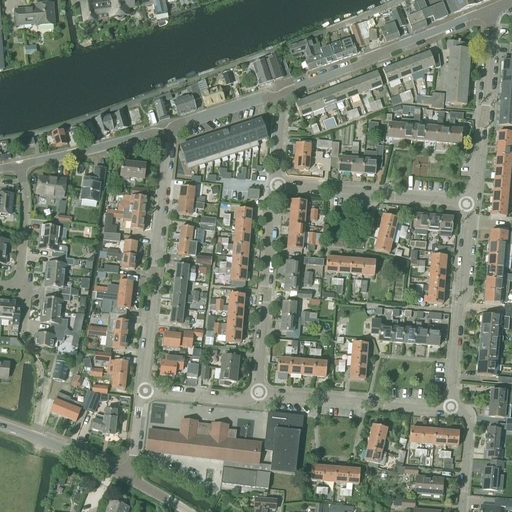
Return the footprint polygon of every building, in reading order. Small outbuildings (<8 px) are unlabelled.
[(107,0),(107,2),(93,4),(93,2),(81,4),(84,22),(96,21),(95,15),(109,13),(110,19),(115,18),(116,20),(118,21),(120,21),(121,20),(123,19),(123,17),(128,16),(127,9),(133,8),(132,0),(107,0)] [(152,0),(156,22),(166,18),(167,17),(164,4),(163,0),(152,0)] [(440,0),(447,17),(457,13),(458,12),(453,0),(440,0)] [(453,0),(458,12),(476,5),(473,0),(453,0)] [(426,11),(423,1),(417,3),(421,13),(424,21),(435,17),(437,22),(447,18),(442,5),(426,11)] [(415,14),(406,17),(409,25),(412,34),(426,28),(420,12),(416,3),(411,5),(415,14)] [(54,26),(52,5),(35,6),(35,9),(15,11),(16,27),(36,25),(36,28),(54,26)] [(398,30),(406,27),(399,10),(392,13),(398,30)] [(386,27),(380,30),(385,44),(399,39),(398,39),(393,25),(396,24),(392,14),(382,18),(386,27)] [(364,23),(357,26),(359,32),(361,37),(362,40),(368,38),(368,34),(368,32),(368,30),(369,21),(364,23)] [(357,26),(350,28),(352,34),(359,32),(357,26)] [(345,59),(356,56),(351,40),(340,44),(345,59)] [(320,51),(318,45),(313,46),(311,41),(288,49),(291,57),(292,57),(293,60),(301,58),(300,55),(303,53),(306,61),(307,60),(307,62),(321,57),(322,57),(320,51)] [(460,45),(460,43),(458,43),(458,44),(446,43),(446,51),(451,52),(447,106),(466,107),(470,52),(466,51),(466,45),(460,45)] [(335,63),(345,59),(340,44),(329,48),(335,63)] [(24,48),(25,57),(36,56),(36,47),(24,48)] [(324,67),(335,63),(329,48),(320,51),(322,57),(321,57),(324,67)] [(283,80),(275,54),(265,58),(266,61),(272,79),(274,79),(275,82),(283,80)] [(429,54),(417,58),(422,72),(424,76),(428,74),(427,70),(434,68),(429,54)] [(324,67),(321,57),(307,62),(307,60),(306,61),(306,63),(305,63),(308,72),(324,67)] [(282,72),(287,70),(283,58),(278,60),(282,72)] [(410,77),(422,72),(417,58),(405,63),(410,77)] [(511,58),(506,58),(506,63),(503,62),(502,73),(511,74),(511,58)] [(272,79),(266,61),(251,66),(259,88),(273,83),(272,83),(275,82),(274,79),(272,79)] [(399,81),(410,77),(405,63),(394,67),(399,81)] [(387,86),(399,81),(394,67),(382,72),(387,86)] [(225,86),(232,84),(228,72),(222,74),(224,80),(225,86)] [(511,74),(502,73),(501,84),(511,85),(511,74)] [(370,92),(382,88),(377,74),(365,79),(370,92)] [(358,97),(370,92),(365,79),(353,83),(358,97)] [(346,101),(358,97),(353,83),(341,88),(346,101)] [(511,95),(511,85),(501,84),(501,95),(511,95)] [(190,88),(194,101),(201,98),(200,95),(197,85),(190,88)] [(223,93),(220,91),(219,88),(200,95),(201,98),(205,108),(224,102),(223,99),(224,97),(223,93)] [(335,105),(346,101),(341,88),(330,92),(335,105)] [(323,110),(335,105),(330,92),(318,97),(323,110)] [(407,102),(412,100),(413,100),(410,92),(404,94),(407,102)] [(402,104),(407,102),(404,94),(399,96),(402,104)] [(511,95),(501,95),(500,106),(511,106),(511,95)] [(177,118),(195,112),(190,97),(173,103),(177,118)] [(312,114),(323,110),(318,97),(307,101),(312,114)] [(390,99),(392,106),(398,104),(395,97),(390,99)] [(154,104),(156,113),(158,120),(168,118),(164,101),(162,102),(154,104)] [(300,119),(312,114),(307,101),(294,106),(300,119)] [(377,111),(382,109),(379,101),(374,103),(377,111)] [(372,113),(377,111),(374,103),(368,105),(372,113)] [(151,105),(127,112),(132,129),(142,126),(143,128),(156,125),(151,105)] [(511,117),(511,106),(500,106),(499,117),(511,117)] [(354,120),(359,118),(356,110),(351,112),(354,120)] [(423,143),(425,128),(419,128),(420,111),(414,111),(413,117),(413,120),(411,142),(423,143)] [(348,122),(354,120),(351,112),(345,114),(348,122)] [(127,129),(122,113),(114,115),(109,116),(113,132),(114,134),(119,133),(119,131),(127,129)] [(447,145),(448,130),(442,130),(444,113),(438,113),(437,119),(436,129),(435,144),(447,145)] [(462,122),(463,115),(449,114),(449,120),(448,130),(447,145),(460,146),(461,131),(454,131),(455,121),(462,122)] [(109,133),(113,132),(109,116),(102,118),(96,120),(93,121),(92,123),(92,126),(94,127),(95,131),(97,130),(99,137),(101,136),(103,137),(106,136),(107,135),(109,134),(109,133)] [(511,117),(499,117),(498,128),(511,128),(511,117)] [(331,129),(336,127),(333,119),(328,121),(331,129)] [(401,126),(399,141),(411,142),(413,120),(401,119),(401,126)] [(260,121),(251,124),(257,143),(267,140),(265,135),(267,134),(264,126),(262,127),(260,121)] [(325,131),(331,129),(328,121),(322,123),(325,131)] [(368,123),(368,132),(377,133),(378,124),(368,123)] [(251,124),(243,127),(251,150),(258,148),(257,143),(251,124)] [(314,136),(319,133),(316,125),(310,128),(314,136)] [(399,141),(401,126),(388,125),(387,140),(399,141)] [(243,127),(235,129),(243,153),(251,150),(243,127)] [(435,144),(436,129),(425,128),(423,143),(435,144)] [(235,129),(228,132),(236,155),(243,153),(235,129)] [(62,130),(51,134),(55,149),(67,145),(62,130)] [(228,132),(220,134),(228,158),(236,155),(228,132)] [(511,147),(511,143),(511,134),(498,133),(497,145),(511,147)] [(220,134),(213,137),(220,160),(228,158),(220,134)] [(213,137),(205,139),(213,163),(220,160),(213,137)] [(205,139),(197,142),(205,165),(213,163),(205,139)] [(33,140),(22,142),(24,148),(34,146),(33,140)] [(197,142),(190,145),(198,168),(205,165),(197,142)] [(331,150),(331,143),(316,142),(316,149),(331,150)] [(362,175),(363,161),(357,161),(358,144),(352,143),(352,147),(351,160),(350,174),(362,175)] [(337,159),(339,144),(332,144),(330,159),(337,159)] [(181,153),(179,154),(182,162),(184,161),(187,171),(198,168),(190,145),(179,148),(181,153)] [(309,159),(310,146),(296,145),(294,158),(309,159)] [(511,158),(511,147),(497,145),(496,157),(511,158)] [(382,161),(383,148),(376,147),(375,154),(364,153),(363,161),(362,175),(374,177),(375,160),(382,161)] [(339,159),(337,173),(350,174),(351,160),(344,160),(345,156),(339,156),(339,159)] [(510,170),(511,158),(496,157),(495,169),(510,170)] [(308,171),(309,159),(294,158),(293,170),(308,171)] [(330,161),(321,160),(315,159),(314,165),(322,166),(322,173),(329,173),(330,161)] [(143,181),(145,166),(122,164),(120,178),(121,179),(121,181),(129,181),(129,179),(143,181)] [(102,189),(105,170),(94,169),(93,181),(83,180),(80,201),(98,203),(100,188),(102,189)] [(509,182),(510,170),(495,169),(494,181),(509,182)] [(58,182),(39,179),(37,195),(62,199),(65,181),(58,180),(58,182)] [(508,194),(509,182),(494,181),(493,193),(508,194)] [(180,188),(179,202),(192,204),(198,205),(198,204),(201,205),(204,206),(204,204),(205,198),(199,198),(198,199),(193,199),(194,189),(180,188)] [(146,199),(147,191),(132,189),(131,197),(146,199)] [(246,201),(257,202),(258,202),(259,193),(259,192),(247,191),(246,201)] [(507,206),(508,194),(493,193),(492,205),(507,206)] [(0,215),(10,216),(12,196),(0,194),(0,215)] [(122,212),(119,212),(119,216),(117,216),(117,219),(123,220),(123,216),(144,219),(146,205),(146,199),(130,198),(130,204),(133,205),(133,208),(129,208),(122,212)] [(179,202),(177,216),(191,217),(192,209),(197,210),(203,211),(204,206),(201,205),(198,204),(198,205),(192,204),(179,202)] [(304,215),(305,203),(291,202),(290,214),(304,215)] [(506,219),(507,206),(492,205),(491,217),(506,219)] [(251,224),(252,211),(236,210),(235,222),(251,224)] [(316,222),(317,217),(318,211),(310,210),(309,222),(316,222)] [(119,216),(119,212),(113,211),(113,212),(112,215),(106,214),(104,226),(103,234),(116,235),(116,228),(111,228),(112,219),(117,219),(117,216),(119,216)] [(303,227),(304,221),(304,215),(290,214),(289,226),(303,227)] [(142,233),(144,219),(123,216),(123,220),(131,221),(130,231),(142,233)] [(229,228),(230,216),(223,216),(222,227),(229,228)] [(414,231),(413,235),(426,236),(426,232),(428,217),(415,216),(414,231)] [(394,232),(397,220),(382,217),(379,228),(394,232)] [(438,233),(440,218),(428,217),(426,232),(438,233)] [(215,226),(215,220),(201,218),(201,225),(215,226)] [(440,218),(438,233),(438,237),(451,239),(452,219),(440,218)] [(250,236),(251,224),(235,222),(234,234),(250,236)] [(41,227),(39,239),(58,241),(60,230),(66,230),(67,224),(63,224),(56,223),(55,223),(54,229),(41,227)] [(214,233),(215,226),(201,225),(200,231),(214,233)] [(315,240),(315,235),(303,234),(303,227),(289,226),(288,238),(315,240)] [(196,245),(197,230),(193,230),(180,228),(179,243),(196,245)] [(391,243),(394,232),(379,228),(377,240),(391,243)] [(490,232),(489,244),(506,246),(511,246),(511,242),(511,234),(510,234),(490,232)] [(118,244),(119,237),(116,236),(116,235),(103,234),(103,242),(118,244)] [(249,248),(250,236),(234,234),(233,246),(233,247),(249,248)] [(322,247),(323,241),(315,240),(288,238),(287,250),(301,251),(302,245),(314,246),(322,247)] [(39,239),(38,251),(52,253),(51,259),(61,260),(66,260),(66,254),(67,249),(65,248),(58,247),(58,241),(39,239)] [(389,255),(391,243),(377,240),(374,252),(389,255)] [(135,258),(137,244),(124,243),(123,256),(135,258)] [(195,258),(196,245),(179,243),(177,257),(189,259),(189,258),(195,258)] [(489,244),(488,256),(505,258),(511,258),(511,246),(506,246),(489,244)] [(233,246),(228,246),(227,246),(227,252),(233,252),(232,258),(248,260),(249,248),(233,247),(233,246)] [(135,258),(123,256),(117,256),(117,260),(117,264),(122,264),(121,270),(134,272),(135,258)] [(445,270),(446,258),(431,256),(430,269),(445,270)] [(488,256),(487,268),(504,270),(509,270),(511,258),(505,258),(488,256)] [(211,266),(211,259),(196,257),(195,265),(201,265),(206,266),(211,266)] [(247,272),(248,260),(232,258),(232,265),(219,263),(219,269),(225,270),(231,270),(247,272)] [(337,275),(338,259),(326,258),(325,274),(337,275)] [(323,268),(323,260),(308,259),(307,266),(323,268)] [(349,276),(351,260),(338,259),(337,275),(349,276)] [(47,264),(45,276),(65,278),(66,266),(73,267),(73,261),(66,260),(61,260),(60,266),(47,264)] [(361,277),(363,261),(351,260),(349,276),(361,277)] [(374,278),(375,262),(363,261),(361,277),(374,278)] [(284,278),(298,279),(299,273),(301,273),(301,268),(299,268),(299,265),(286,263),(284,278)] [(194,275),(195,269),(188,268),(188,267),(176,265),(174,280),(186,282),(187,275),(194,275)] [(104,266),(103,274),(105,274),(117,275),(118,268),(104,266)] [(487,268),(486,280),(508,282),(511,282),(511,276),(503,275),(504,270),(487,268)] [(444,282),(445,270),(430,269),(429,281),(444,282)] [(246,284),(247,272),(231,270),(230,283),(246,284)] [(45,276),(44,288),(58,289),(57,295),(70,296),(77,297),(78,292),(70,289),(64,288),(65,278),(45,276)] [(297,294),(298,279),(284,278),(283,293),(297,294)] [(81,280),(80,289),(88,290),(89,280),(81,280)] [(185,297),(186,282),(174,280),(173,295),(185,297)] [(486,280),(485,292),(501,294),(507,294),(508,282),(486,280)] [(415,291),(422,292),(428,293),(443,294),(444,282),(429,281),(428,287),(423,286),(408,286),(408,291),(415,291)] [(106,286),(105,295),(118,296),(131,297),(132,284),(120,282),(119,287),(106,286)] [(485,292),(484,304),(500,306),(503,306),(503,305),(507,304),(507,294),(501,294),(485,292)] [(92,293),(91,301),(92,301),(95,301),(113,303),(111,315),(124,317),(125,311),(129,311),(129,310),(130,310),(131,309),(132,305),(131,304),(130,304),(131,297),(118,296),(105,295),(96,293),(94,293),(93,293),(92,293)] [(443,294),(428,293),(427,305),(442,306),(443,294)] [(43,300),(42,312),(61,314),(62,302),(69,303),(70,296),(57,295),(57,301),(43,300)] [(191,298),(185,297),(173,295),(171,310),(183,311),(184,305),(191,306),(191,303),(197,303),(197,298),(191,297),(191,298)] [(243,309),(244,297),(229,295),(228,307),(228,308),(243,309)] [(3,301),(1,321),(12,322),(11,332),(17,332),(20,310),(14,310),(15,303),(3,301)] [(282,304),(281,318),(295,319),(295,317),(295,312),(297,313),(298,306),(296,306),(296,305),(282,304)] [(222,307),(216,307),(210,306),(210,311),(215,312),(222,313),(222,312),(228,313),(227,320),(242,321),(243,309),(228,308),(228,307),(222,307)] [(188,326),(189,320),(182,319),(183,311),(171,310),(169,325),(181,327),(181,326),(188,326)] [(42,312),(40,324),(54,325),(53,331),(64,332),(66,333),(67,326),(67,322),(60,321),(61,314),(42,312)] [(511,312),(503,312),(503,318),(481,316),(480,329),(499,330),(508,331),(509,319),(511,319),(511,312)] [(79,334),(80,334),(83,316),(77,316),(76,315),(71,332),(79,334)] [(281,318),(280,333),(293,334),(294,325),(319,327),(319,321),(317,321),(316,321),(300,320),(295,319),(281,318)] [(241,333),(242,321),(227,320),(226,325),(207,324),(207,330),(241,333)] [(390,344),(391,329),(380,328),(380,322),(371,321),(370,336),(378,337),(377,343),(390,344)] [(88,327),(88,333),(106,335),(126,337),(128,323),(112,322),(111,327),(111,328),(107,327),(107,330),(88,327)] [(402,345),(403,330),(397,329),(398,323),(392,322),(391,329),(390,344),(402,345)] [(426,347),(427,332),(420,331),(421,325),(416,325),(415,331),(414,346),(426,347)] [(439,348),(440,333),(433,332),(433,328),(428,328),(427,332),(426,347),(439,348)] [(499,330),(480,329),(479,340),(498,342),(498,343),(502,343),(503,339),(501,337),(502,331),(499,330)] [(240,345),(241,333),(207,330),(205,347),(211,347),(211,339),(213,339),(213,336),(225,337),(225,344),(240,345)] [(414,346),(415,331),(403,330),(402,345),(414,346)] [(35,335),(34,347),(53,349),(54,343),(62,344),(63,342),(64,337),(64,332),(53,331),(50,331),(49,335),(49,337),(35,335)] [(72,337),(71,345),(77,346),(79,334),(71,332),(66,333),(64,332),(64,337),(72,337)] [(164,335),(162,348),(178,349),(178,348),(191,350),(193,337),(193,333),(179,332),(178,336),(164,335)] [(87,335),(87,336),(95,337),(100,337),(106,338),(105,349),(104,355),(110,356),(111,349),(112,349),(124,351),(126,337),(106,335),(88,333),(87,335)] [(497,354),(498,343),(498,342),(479,340),(478,353),(497,354)] [(366,358),(367,345),(352,344),(351,356),(366,358)] [(216,357),(216,350),(204,348),(203,356),(216,357)] [(502,367),(502,366),(502,360),(496,360),(497,354),(478,353),(477,364),(496,366),(496,367),(502,367)] [(95,354),(95,362),(109,363),(110,356),(104,355),(95,354)] [(278,360),(276,375),(289,376),(290,361),(290,356),(285,355),(284,361),(278,360)] [(365,370),(366,358),(351,356),(350,368),(365,370)] [(161,363),(159,376),(169,377),(169,378),(174,378),(175,378),(176,371),(182,372),(184,359),(165,357),(164,363),(161,363)] [(237,372),(238,359),(222,357),(221,370),(237,372)] [(91,370),(89,359),(82,361),(83,369),(91,370)] [(290,361),(289,376),(301,377),(302,362),(290,361)] [(115,362),(110,362),(110,366),(107,365),(106,375),(113,376),(126,377),(127,364),(115,362)] [(302,362),(301,377),(313,378),(314,363),(302,362)] [(0,378),(7,380),(9,365),(0,363),(0,378)] [(57,363),(53,381),(62,383),(64,383),(68,367),(68,365),(57,363)] [(314,363),(313,378),(325,379),(326,364),(314,363)] [(495,378),(496,367),(496,366),(477,364),(476,377),(495,378)] [(198,371),(198,369),(198,368),(192,367),(192,370),(187,369),(186,379),(197,380),(198,371)] [(207,381),(209,369),(202,368),(200,380),(207,381)] [(364,382),(365,370),(350,368),(349,381),(364,382)] [(96,378),(96,370),(91,370),(83,369),(85,373),(87,377),(96,378)] [(236,384),(237,372),(221,370),(219,386),(228,387),(228,383),(236,384)] [(80,385),(82,379),(75,376),(73,381),(77,382),(76,384),(80,385)] [(124,391),(126,377),(113,376),(112,390),(124,391)] [(78,390),(80,385),(76,384),(77,382),(73,381),(71,387),(78,390)] [(92,387),(91,393),(94,394),(106,395),(107,395),(107,388),(92,387)] [(490,392),(489,405),(510,407),(511,394),(511,388),(497,387),(496,392),(490,392)] [(87,393),(80,410),(86,412),(93,395),(87,393)] [(50,413),(62,419),(69,401),(70,399),(57,394),(50,413)] [(93,395),(86,412),(93,415),(97,404),(108,403),(108,396),(106,396),(106,395),(94,394),(94,395),(93,395)] [(69,401),(62,419),(75,424),(80,412),(74,410),(77,404),(73,402),(69,401)] [(489,405),(488,418),(504,420),(506,420),(506,419),(509,419),(510,412),(510,407),(489,405)] [(95,417),(91,431),(101,434),(101,436),(114,437),(114,436),(115,436),(116,435),(117,432),(116,430),(115,430),(116,420),(115,420),(116,412),(105,411),(104,419),(95,417)] [(301,434),(303,418),(278,415),(267,413),(263,452),(272,453),(270,467),(269,474),(294,476),(299,434),(301,434)] [(269,475),(269,474),(270,467),(262,466),(257,465),(260,445),(235,442),(236,432),(227,431),(227,427),(212,425),(212,427),(196,425),(196,423),(181,421),(180,435),(149,431),(146,453),(223,462),(220,485),(268,490),(269,475)] [(487,429),(485,451),(487,452),(487,458),(501,459),(502,452),(500,452),(501,431),(505,431),(506,426),(505,426),(495,425),(495,430),(487,429)] [(384,442),(386,430),(372,426),(369,438),(384,442)] [(421,445),(422,430),(410,429),(409,444),(421,445)] [(433,446),(434,431),(422,430),(421,445),(433,446)] [(445,447),(446,432),(434,431),(433,446),(445,447)] [(457,448),(458,434),(446,432),(445,447),(457,448)] [(381,454),(384,442),(369,438),(367,450),(381,454)] [(385,460),(386,455),(381,454),(367,450),(364,462),(378,466),(380,459),(385,460)] [(430,468),(431,460),(426,459),(426,452),(420,451),(420,458),(419,467),(430,468)] [(451,466),(452,460),(450,460),(450,454),(444,453),(444,460),(443,465),(451,466)] [(402,467),(404,459),(397,458),(395,467),(397,467),(402,467)] [(484,469),(482,491),(497,492),(502,493),(503,478),(499,477),(499,471),(502,471),(503,463),(490,462),(490,470),(484,469)] [(402,467),(397,467),(396,473),(403,474),(403,475),(417,476),(417,470),(404,468),(401,468),(402,467)] [(322,483),(323,469),(311,468),(310,482),(322,483)] [(328,484),(334,484),(335,470),(323,469),(322,483),(328,484)] [(347,470),(335,470),(334,484),(340,485),(346,485),(347,470)] [(358,486),(359,471),(347,470),(346,485),(345,491),(345,498),(351,498),(352,486),(358,486)] [(441,497),(442,480),(416,478),(414,495),(441,497)] [(275,511),(276,502),(254,500),(253,510),(254,510),(253,511),(268,511),(269,511),(275,511)] [(394,501),(393,507),(401,508),(414,509),(414,502),(402,501),(394,501)] [(127,511),(129,509),(109,502),(105,511),(127,511)] [(511,511),(511,503),(494,502),(494,508),(480,507),(479,511),(499,511),(500,508),(505,509),(504,511),(511,511)]
